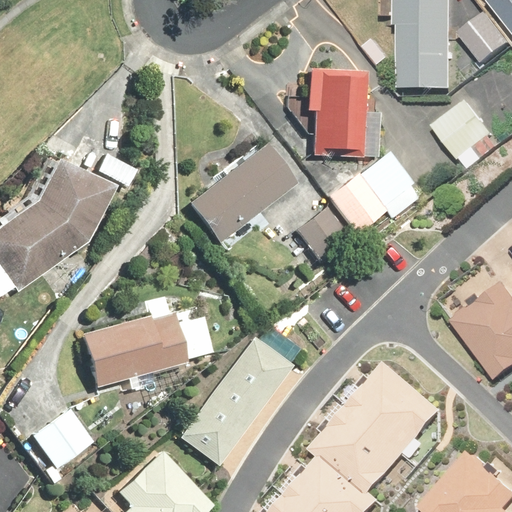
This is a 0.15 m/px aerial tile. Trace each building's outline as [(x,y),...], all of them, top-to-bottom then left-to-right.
[(406,29),(405,94),(459,95),(460,0),(401,0),(401,29),(406,29)] [(511,0),(495,0),(511,21),(511,0)] [(511,44),(489,16),(463,37),(487,67),(511,46),(511,44)] [(315,112),(314,154),(360,155),(361,74),(308,73),(308,111),(315,112)] [(471,102),(437,128),(462,160),(496,134),(471,102)] [(267,142),(187,203),(218,244),(299,183),(267,142)] [(359,174),(387,208),(395,218),(425,194),(388,150),(359,174)] [(38,200),(0,226),(0,291),(10,285),(16,294),(88,243),(113,184),(55,159),(38,200)] [(355,171),(326,197),(358,233),(387,208),(355,171)] [(325,208),(296,230),(323,265),(352,242),(325,208)] [(511,290),(509,286),(455,324),(502,388),(511,380),(511,290)] [(81,334),(96,389),(187,365),(173,315),(151,321),(150,316),(81,334)] [(249,337),(179,442),(228,474),(298,370),(249,337)] [(283,511),(376,511),(385,501),(372,491),(439,408),(381,362),(311,450),(324,461),(283,511)] [(65,408),(29,433),(52,465),(88,439),(65,408)] [(205,511),(218,500),(162,442),(113,490),(127,504),(118,511),(205,511)] [(511,511),(511,471),(487,448),(434,503),(444,511),(511,511)]
